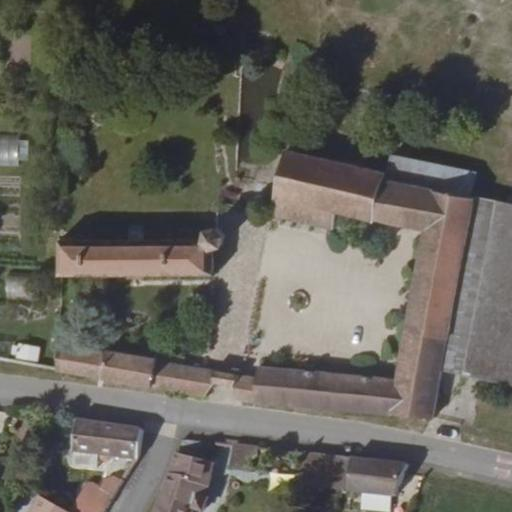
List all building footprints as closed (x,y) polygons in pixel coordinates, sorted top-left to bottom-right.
[(0,137),(0,164),(27,165),(28,138),(0,137)] [(376,411),(436,416),(446,366),(511,378),(511,198),(479,192),(386,175),(388,168),(331,153),(284,141),(271,206),(332,222),(337,202),(402,215),(400,236),(425,240),(399,377),(257,365),(256,379),(161,363),(161,361),(109,353),(108,354),(63,346),(60,346),(56,369),(219,396),(376,411)] [(129,235),(63,236),(63,271),(216,267),(215,244),(218,244),(220,243),(222,241),(223,237),(222,232),(218,230),(215,229),(212,230),(210,231),(208,234),(147,235),(129,235)] [(43,273),(11,274),(12,300),(43,300),(43,273)] [(16,358),(38,361),(40,346),(18,343),(16,358)] [(140,428),(78,420),(75,448),(136,454),(140,428)] [(253,467),(256,445),(234,443),(231,464),(253,467)] [(192,511),(198,495),(207,496),(214,463),(179,453),(156,511),(192,511)] [(399,493),(411,464),(325,454),(322,492),(348,494),(349,488),(399,493)] [(23,475),(2,465),(0,471),(0,480),(17,489),(23,475)] [(107,511),(111,506),(82,493),(72,511),(107,511)] [(69,511),(39,499),(33,511),(69,511)]
